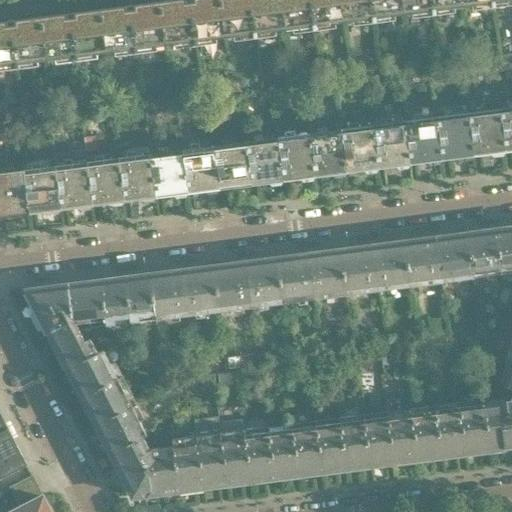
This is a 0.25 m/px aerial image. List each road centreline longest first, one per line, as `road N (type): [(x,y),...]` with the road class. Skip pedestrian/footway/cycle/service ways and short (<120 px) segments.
road 1 (residential): [(0,263),(511,198)]
road 2 (residential): [(93,511),(0,328)]
road 3 (residential): [(511,491),(350,511)]
